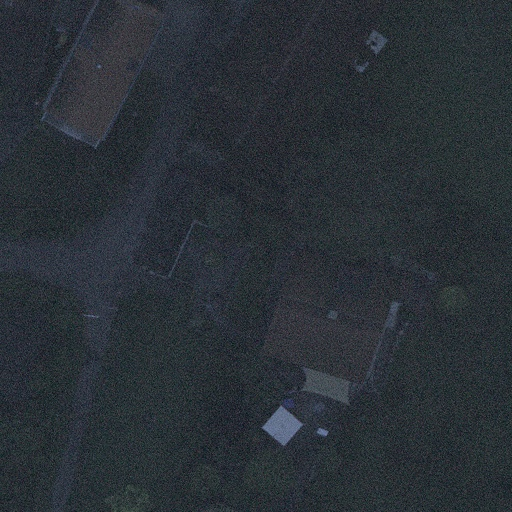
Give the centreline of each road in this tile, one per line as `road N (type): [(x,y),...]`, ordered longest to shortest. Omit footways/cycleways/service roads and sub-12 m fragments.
road 1 (residential): [(0,231),(81,250),(121,230),(230,0)]
road 2 (track): [(121,230),(36,511)]
